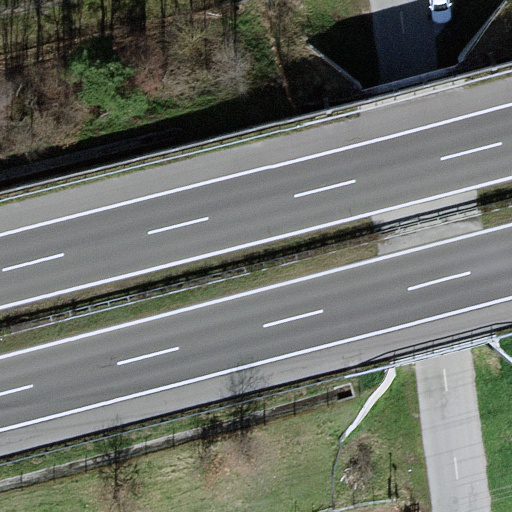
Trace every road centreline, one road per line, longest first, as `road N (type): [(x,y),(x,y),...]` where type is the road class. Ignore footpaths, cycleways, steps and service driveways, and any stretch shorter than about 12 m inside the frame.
road 1 (motorway): [(0,395),(511,262)]
road 2 (motorway): [(511,138),(0,268)]
road 3 (unclassified): [(410,77),(442,354)]
road 4 (unclassified): [(461,511),(442,354)]
